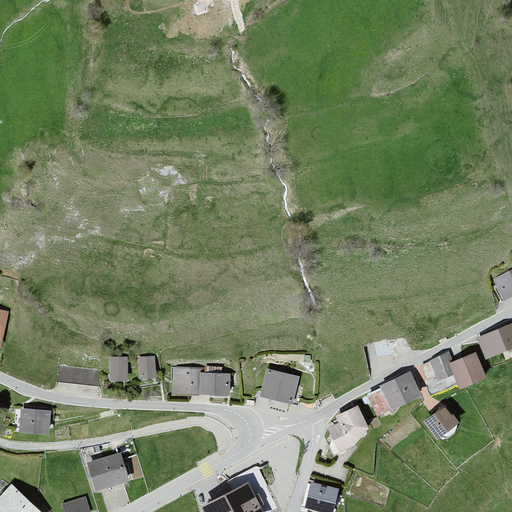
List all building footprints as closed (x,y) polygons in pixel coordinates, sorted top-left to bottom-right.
[(511,271),(496,280),(505,297),(511,293),(511,271)] [(511,326),(481,339),(488,358),(511,349),(511,326)] [(475,355),(452,365),(455,372),(461,387),(485,377),(475,355)] [(127,381),(127,358),(112,358),(112,381),(127,381)] [(151,358),(140,358),(141,378),(152,377),(151,358)] [(449,358),(425,368),(431,382),(455,372),(452,365),(449,358)] [(176,392),(228,395),(229,371),(177,368),(176,392)] [(297,378),(270,372),(264,396),(291,402),(297,378)] [(370,394),(379,414),(420,397),(412,376),(370,394)] [(357,408),(338,418),(341,423),(330,429),(340,450),(353,445),(367,429),(357,408)] [(444,409),(427,421),(438,436),(455,423),(444,409)] [(49,413),(22,410),(20,430),(47,433),(49,413)] [(120,453),(89,463),(97,488),(128,479),(120,453)] [(337,492),(310,486),(305,505),(332,511),(337,492)] [(39,511),(11,487),(0,499),(0,508),(4,511),(39,511)] [(208,507),(210,511),(259,511),(248,488),(208,507)] [(64,504),(65,511),(89,511),(85,498),(64,504)]
